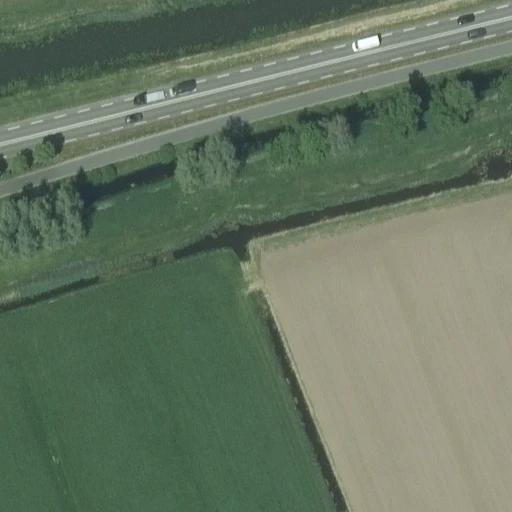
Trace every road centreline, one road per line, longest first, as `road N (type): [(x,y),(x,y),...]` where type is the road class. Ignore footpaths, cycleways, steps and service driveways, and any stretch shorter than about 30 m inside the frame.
road 1 (unclassified): [(0,182),(511,46)]
road 2 (primary): [(0,137),(511,11)]
